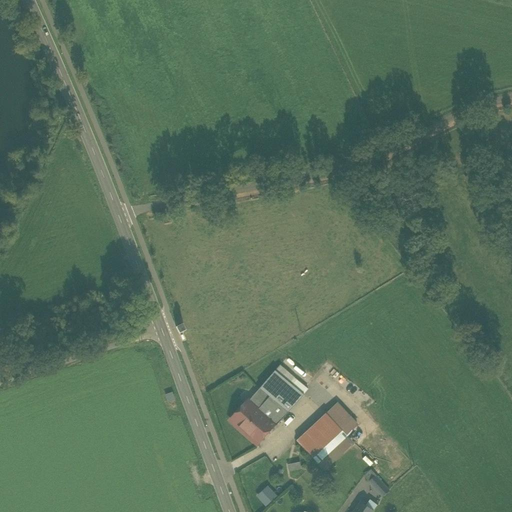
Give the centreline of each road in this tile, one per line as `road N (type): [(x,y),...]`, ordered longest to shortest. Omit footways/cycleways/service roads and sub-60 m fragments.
road 1 (track): [(511,99),(477,106),(368,165),(118,215)]
road 2 (tertiary): [(27,0),(161,328)]
road 3 (tertiary): [(161,328),(229,511)]
road 4 (residential): [(161,328),(0,383)]
